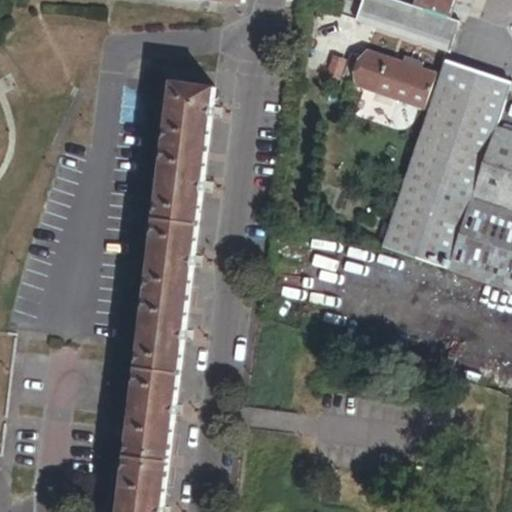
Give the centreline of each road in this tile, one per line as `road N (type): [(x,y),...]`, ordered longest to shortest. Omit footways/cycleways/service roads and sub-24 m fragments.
road 1 (residential): [(204,511),(251,63),(272,0)]
road 2 (unknown): [(267,308),(511,367)]
